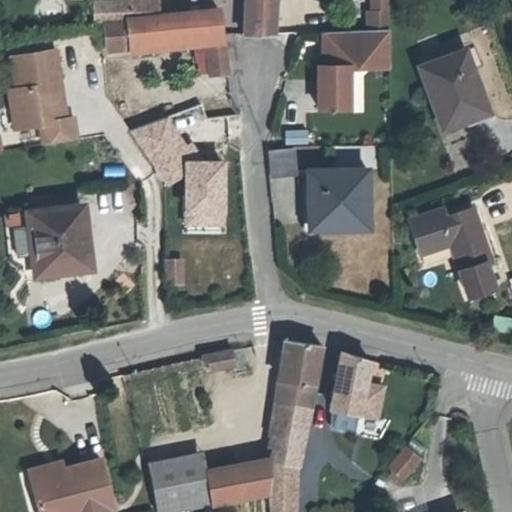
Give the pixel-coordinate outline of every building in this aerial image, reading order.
[(132,19),(130,0),(116,2),(118,20),(128,19),(132,19)] [(273,34),(274,0),(244,0),(243,36),(273,34)] [(388,10),(387,0),(372,0),(373,11),(388,10)] [(223,35),(218,9),(132,19),(128,19),(118,20),(104,21),(107,50),(205,38),(210,74),(227,72),(223,36),(223,35)] [(388,28),(388,10),(373,11),(368,11),(369,29),(388,28)] [(389,66),(388,28),(369,29),(362,30),(362,66),(389,66)] [(362,66),(362,30),(323,32),(323,65),(317,65),(318,108),(349,108),(348,67),(362,66)] [(484,112),(468,73),(473,71),(465,49),(420,67),(444,128),(484,112)] [(60,120),(54,84),(60,83),(55,50),(12,57),(17,89),(9,90),(15,128),(41,124),(44,143),(56,141),(53,121),(60,120)] [(76,138),(73,118),(66,119),(60,83),(54,84),(60,120),(53,121),(56,141),(76,138)] [(170,116),(131,131),(166,188),(185,177),(183,228),(226,229),(228,162),(199,161),(170,116)] [(308,143),(307,129),(284,131),(285,144),(308,143)] [(268,177),(295,176),(293,147),(266,149),(268,177)] [(368,227),(367,169),(309,170),(309,203),(312,203),(313,224),(335,223),(335,228),(368,227)] [(49,210),(48,201),(28,204),(29,212),(49,210)] [(335,228),(335,223),(313,224),(312,203),(309,203),(310,229),(335,228)] [(88,267),(81,206),(49,210),(29,212),(34,253),(36,253),(38,273),(88,267)] [(492,261),(473,207),(443,217),(441,209),(413,218),(416,227),(413,228),(421,253),(451,243),(469,295),(494,286),(486,263),(492,261)] [(181,282),(181,260),(167,260),(167,283),(181,282)] [(205,291),(205,280),(190,281),(190,291),(205,291)] [(310,407),(322,346),(284,340),(276,402),(310,407)] [(235,364),(232,350),(206,355),(208,362),(209,369),(235,364)] [(377,417),(382,386),(365,383),(369,360),(341,351),(331,408),(377,417)] [(296,466),(310,407),(276,402),(269,459),(272,459),(272,461),(296,466)] [(403,478),(418,459),(407,450),(391,468),(403,478)] [(175,511),(213,504),(207,469),(204,452),(149,463),(158,511),(175,511)] [(102,464),(100,458),(83,463),(84,468),(102,464)] [(268,493),(272,461),(272,459),(269,459),(239,465),(239,463),(207,469),(213,504),(268,493)] [(32,480),(62,472),(61,469),(60,462),(29,470),(32,480)] [(113,507),(102,464),(84,468),(83,463),(61,469),(62,472),(32,480),(40,511),(79,511),(87,510),(87,511),(110,511),(110,508),(113,507)]
